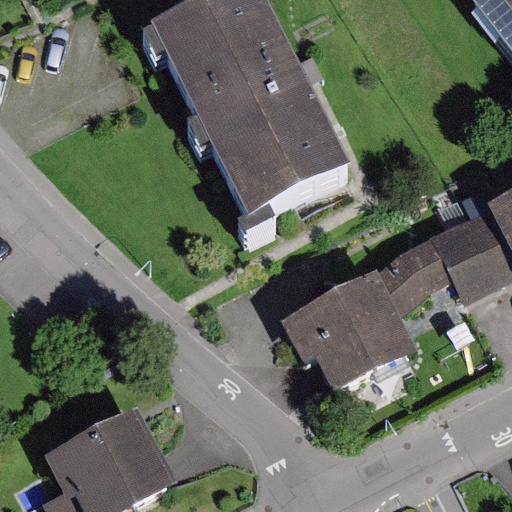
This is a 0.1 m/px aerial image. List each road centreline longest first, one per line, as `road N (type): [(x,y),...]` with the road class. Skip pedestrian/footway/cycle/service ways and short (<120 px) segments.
road 1 (residential): [(323,511),(277,443),(0,187)]
road 2 (residential): [(333,511),(511,419)]
